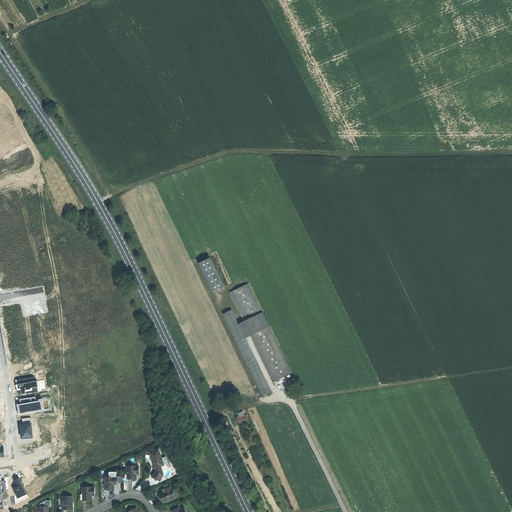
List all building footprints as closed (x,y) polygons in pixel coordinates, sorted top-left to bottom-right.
[(210,294),(220,289),(206,261),(195,267),(210,294)] [(243,322),(261,312),(244,285),(226,295),(243,322)] [(225,314),(220,316),(263,396),(265,395),(271,392),(243,339),(236,326),(228,312),(225,314)] [(269,326),(261,312),(243,322),(236,326),(243,339),(251,335),(269,326)] [(251,335),(272,382),(291,373),(269,326),(251,335)] [(35,377),(16,380),(17,389),(21,389),(22,394),(25,394),(25,390),(30,389),(30,388),(38,387),(37,381),(35,381),(35,377)] [(35,397),(20,399),(21,404),(18,405),(19,414),(43,410),(42,401),(36,402),(35,397)] [(239,421),(248,419),(245,410),(238,412),(239,417),(237,417),(239,421)] [(33,438),(31,418),(22,419),(22,424),(19,424),(21,439),(33,438)] [(150,452),(155,468),(156,467),(161,466),(164,465),(164,464),(162,458),(159,449),(150,452)] [(127,466),(127,479),(131,479),(136,479),(136,475),(139,475),(139,466),(127,466)] [(162,470),(161,466),(156,467),(156,470),(156,471),(153,477),(157,479),(160,481),(164,474),(163,473),(162,470)] [(115,485),(117,485),(117,483),(117,476),(105,476),(105,490),(109,490),(115,490),(115,485)] [(19,478),(13,481),(16,488),(13,489),(17,499),(26,495),(19,478)] [(82,487),(82,500),(87,500),(92,500),(92,495),(94,495),(94,487),(82,487)] [(176,498),(173,490),(171,487),(163,490),(164,492),(159,494),(160,495),(161,499),(162,501),(163,503),(176,498)] [(73,510),(72,497),(62,497),(62,510),(68,510),(73,510)]
